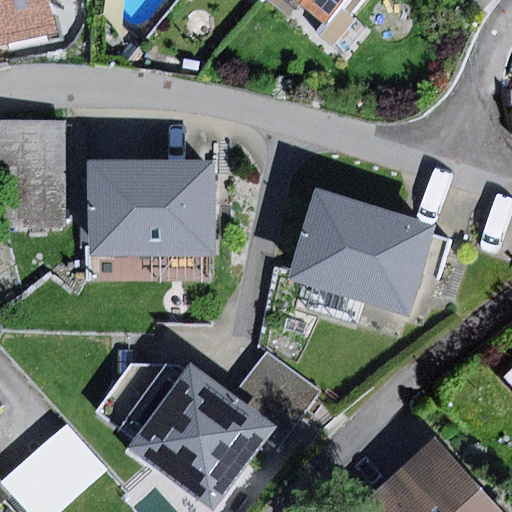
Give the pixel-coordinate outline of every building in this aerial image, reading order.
[(0,0),(0,49),(58,37),(50,0),(0,0)] [(293,0),(292,2),(330,32),(355,0),(293,0)] [(66,123),(0,122),(0,229),(65,230),(66,123)] [(216,162),(89,164),(89,192),(80,193),(81,247),(93,247),(93,258),(218,256),(216,162)] [(440,227),(319,190),(291,283),(412,319),(440,227)] [(267,353),(235,395),(280,428),(290,435),(321,392),(267,353)] [(137,441),(130,451),(213,511),(218,511),(280,428),(235,395),(193,364),(189,370),(131,365),(97,412),(137,441)] [(508,511),(442,439),(361,511),(508,511)]
